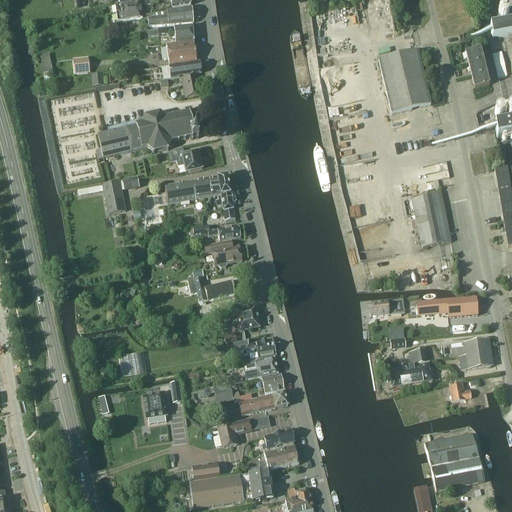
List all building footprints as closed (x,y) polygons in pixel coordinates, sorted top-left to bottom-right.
[(190,0),(170,0),(171,8),(172,10),(191,7),(190,0)] [(511,0),(495,0),(498,12),(506,11),(506,13),(508,12),(511,24),(491,28),(493,40),(502,38),(511,36),(511,0)] [(115,6),(116,14),(141,11),(140,3),(115,6)] [(166,18),(165,18),(154,19),(148,20),(149,29),(193,25),(191,9),(167,12),(168,15),(165,15),(166,18)] [(117,23),(142,19),(141,11),(116,14),(117,23)] [(193,43),(192,28),(174,29),(175,36),(172,36),(173,38),(175,38),(175,45),(193,43)] [(197,63),(196,56),(194,44),(166,47),(169,67),(197,63)] [(465,53),(468,66),(483,62),(480,50),(465,53)] [(392,116),(431,107),(418,52),(379,61),(392,116)] [(41,57),(44,75),(53,73),(49,55),(41,57)] [(89,74),(88,59),(73,61),(74,76),(89,74)] [(486,74),(483,62),(468,66),(471,78),(486,74)] [(201,74),(200,63),(197,63),(169,67),(170,79),(190,77),(201,74)] [(489,87),(486,74),(471,78),(474,90),(489,87)] [(103,87),(102,75),(92,76),(93,88),(103,87)] [(186,99),(201,96),(197,76),(182,79),(186,99)] [(198,139),(196,130),(197,130),(195,121),(194,122),(191,111),(184,112),(184,115),(180,117),(179,115),(178,116),(178,117),(173,118),(173,117),(171,117),(172,118),(167,119),(166,115),(161,116),(159,115),(159,114),(158,114),(158,115),(145,118),(145,117),(144,117),(144,118),(144,119),(138,121),(138,122),(107,129),(108,133),(104,134),(102,134),(97,136),(100,151),(96,152),(97,160),(147,149),(153,154),(153,155),(154,154),(154,153),(167,151),(168,151),(168,150),(169,148),(174,147),(173,143),(177,142),(178,143),(179,143),(179,142),(184,140),(184,142),(186,141),(185,140),(191,139),(192,141),(193,141),(193,140),(197,139),(197,140),(198,139)] [(511,124),(495,127),(497,140),(511,137),(511,148),(511,161),(506,164),(507,169),(495,171),(505,229),(502,229),(502,230),(503,234),(506,234),(508,248),(511,247),(511,124)] [(177,168),(184,166),(185,174),(202,170),(198,153),(184,156),(183,149),(168,152),(171,164),(176,163),(177,168)] [(122,181),(124,192),(139,189),(137,178),(122,181)] [(227,178),(209,181),(212,199),(218,198),(219,200),(221,199),(221,197),(230,196),(230,195),(227,178)] [(164,188),(168,206),(212,199),(209,181),(164,188)] [(103,192),(103,193),(108,216),(126,213),(120,183),(102,186),(78,190),(79,196),(103,192)] [(233,206),(236,203),(235,197),(231,195),(230,195),(230,196),(221,197),(221,199),(219,200),(219,202),(221,201),(226,225),(236,223),(232,206),(233,206)] [(412,201),(420,239),(422,249),(451,243),(441,195),(412,201)] [(209,234),(209,229),(193,231),(194,238),(208,236),(209,240),(219,238),(220,244),(241,240),(239,227),(217,232),(209,234)] [(232,243),(204,248),(206,257),(213,255),(213,257),(212,259),(213,262),(215,263),(216,268),(219,267),(219,268),(222,270),(226,269),(228,267),(227,266),(242,263),(239,247),(233,249),(232,243)] [(203,277),(202,271),(192,273),(193,279),(203,277)] [(191,296),(197,295),(196,291),(205,289),(203,279),(188,283),(191,296)] [(232,283),(205,289),(196,291),(197,295),(199,304),(202,303),(202,306),(205,305),(205,303),(235,296),(234,291),(238,291),(237,286),(233,287),(232,283)] [(425,303),(416,304),(417,318),(447,316),(448,320),(478,317),(476,299),(439,302),(425,303)] [(373,318),(402,315),(400,302),(372,306),(373,318)] [(235,314),(239,333),(260,329),(256,308),(237,312),(236,306),(218,309),(220,317),(235,314)] [(237,343),(236,335),(229,336),(230,344),(237,343)] [(391,351),(406,349),(405,340),(390,342),(391,351)] [(232,345),(215,349),(216,349),(216,352),(232,349),(234,359),(249,356),(250,362),(274,358),(276,357),(275,355),(272,342),(247,347),(246,343),(232,346),(232,345)] [(469,371),(492,368),(489,342),(465,345),(467,357),(460,358),(462,368),(468,367),(469,371)] [(465,345),(451,347),(453,359),(460,358),(467,357),(465,345)] [(412,367),(408,367),(411,383),(412,386),(432,383),(429,363),(427,364),(425,351),(409,354),(412,367)] [(143,354),(118,358),(121,379),(147,374),(143,354)] [(251,364),(242,366),(244,374),(246,382),(261,379),(262,379),(279,375),(275,359),(274,358),(250,362),(251,364)] [(389,371),(392,390),(412,386),(411,383),(408,367),(405,368),(404,362),(398,363),(398,362),(388,364),(389,371)] [(261,379),(264,396),(265,396),(266,399),(271,398),(284,395),(284,392),(281,376),(279,376),(279,375),(262,379),(261,379)] [(178,383),(170,385),(173,404),(182,403),(178,383)] [(465,401),(471,400),(470,393),(464,394),(462,384),(450,387),(452,404),(465,402),(465,401)] [(230,385),(213,389),(217,406),(233,402),(232,395),(230,385)] [(199,392),(199,393),(200,398),(201,398),(204,400),(209,399),(210,396),(215,395),(213,390),(199,392)] [(164,394),(142,397),(145,421),(167,418),(164,394)] [(239,394),(232,395),(233,402),(234,404),(239,403),(251,400),(250,396),(240,398),(239,394)] [(284,395),(271,398),(274,410),(285,408),(287,408),(285,395),(284,395)] [(251,400),(239,403),(241,413),(242,417),(274,410),(271,398),(266,399),(257,401),(251,402),(251,400)] [(106,404),(99,406),(102,416),(109,415),(106,404)] [(273,416),(275,424),(285,422),(284,414),(273,416)] [(270,428),(268,418),(219,429),(220,437),(215,438),(217,448),(223,447),(223,449),(237,446),(235,436),(251,432),(270,428)] [(263,452),(264,452),(267,451),(268,451),(270,451),(271,452),(274,452),(273,450),(294,445),(291,432),(265,439),(266,445),(261,447),(263,452)] [(436,493),(485,483),(472,437),(424,446),(436,493)] [(269,472),(299,465),(294,445),(273,450),(274,452),(271,452),(270,451),(268,451),(267,451),(264,452),(269,472)] [(194,482),(219,478),(217,465),(192,469),(194,482)] [(270,473),(251,476),(242,477),(246,503),(253,502),(253,505),(275,502),(270,473)] [(242,477),(216,481),(220,507),(246,503),(242,477)] [(190,485),(193,511),(220,507),(216,481),(190,485)] [(418,511),(431,511),(426,487),(413,490),(418,511)] [(294,490),(288,492),(290,501),(310,497),(309,490),(294,492),(294,490)] [(5,492),(0,493),(0,511),(9,511),(7,500),(6,500),(5,492)] [(313,511),(312,504),(310,497),(290,501),(285,502),(286,505),(282,506),(283,511),(313,511)]
